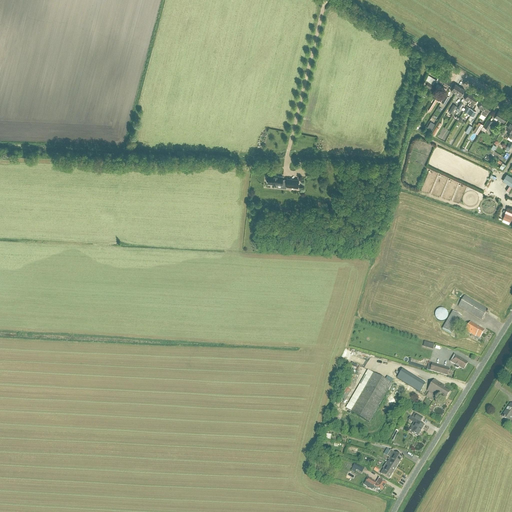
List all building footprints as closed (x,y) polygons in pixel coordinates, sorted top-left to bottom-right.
[(437,83),(442,86),(446,78),(441,75),(437,83)] [(446,78),(442,86),(447,88),(451,81),(446,78)] [(432,91),(435,86),(428,82),(425,87),(432,91)] [(455,94),(460,87),(455,84),(451,91),(455,94)] [(460,87),(455,94),(460,97),(464,90),(460,87)] [(442,91),(438,98),(441,101),(446,93),(442,91)] [(464,99),(469,102),(473,95),(468,92),(464,99)] [(478,98),(473,95),(469,102),(470,103),(469,105),(472,107),(474,105),(478,98)] [(436,99),(434,98),(427,110),(429,111),(436,99)] [(478,108),(482,110),(487,103),(482,101),(478,108)] [(491,106),(487,103),(482,110),(481,113),(486,116),(487,113),(491,106)] [(457,106),(453,104),(448,111),(452,113),(457,106)] [(503,122),(507,116),(499,110),(495,117),(503,122)] [(481,129),(485,132),(492,121),(488,119),(484,126),(483,126),(481,129)] [(425,129),(430,132),(435,124),(430,121),(425,129)] [(483,124),(479,122),(473,131),(477,134),(483,124)] [(283,176),(268,175),(268,176),(267,176),(266,181),(267,181),(267,183),(281,184),(281,188),(286,188),(286,186),(298,188),(298,181),(282,179),(283,176)] [(501,183),(511,185),(511,177),(504,175),(501,183)] [(511,215),(505,213),(503,218),(510,221),(511,216),(511,215)] [(464,296),(458,307),(481,321),(488,310),(464,296)] [(435,316),(436,319),(439,322),(442,322),(445,321),(447,319),(448,315),(447,312),(444,310),(441,309),(438,310),(436,313),(435,316)] [(452,312),(442,329),(451,334),(461,317),(452,312)] [(484,331),(470,323),(465,331),(475,337),(476,336),(480,338),(484,331)] [(456,366),(455,367),(455,368),(457,369),(459,369),(459,368),(463,371),(468,364),(454,356),(450,363),(456,366)] [(432,365),(430,372),(448,377),(449,370),(432,365)] [(345,410),(351,413),(370,424),(392,385),(373,375),(367,371),(345,410)] [(422,391),(427,383),(418,377),(417,378),(404,371),(399,380),(412,387),(411,389),(416,392),(418,389),(422,391)] [(434,380),(427,392),(438,399),(439,397),(442,399),(443,398),(446,400),(450,393),(443,389),(445,387),(434,380)] [(510,423),(511,419),(511,405),(510,405),(502,417),(510,423)] [(409,431),(412,433),(411,433),(418,437),(424,426),(420,423),(423,419),(415,414),(412,419),(416,421),(412,428),(409,431)] [(388,463),(397,468),(403,459),(396,455),(391,452),(387,457),(390,459),(389,461),(388,463)] [(397,468),(388,463),(387,465),(386,464),(383,469),(384,470),(381,474),(383,476),(389,480),(397,468)] [(355,464),(352,468),(356,470),(361,473),(364,469),(355,464)] [(377,484),(368,478),(366,482),(382,492),(387,484),(379,480),(377,484)]
